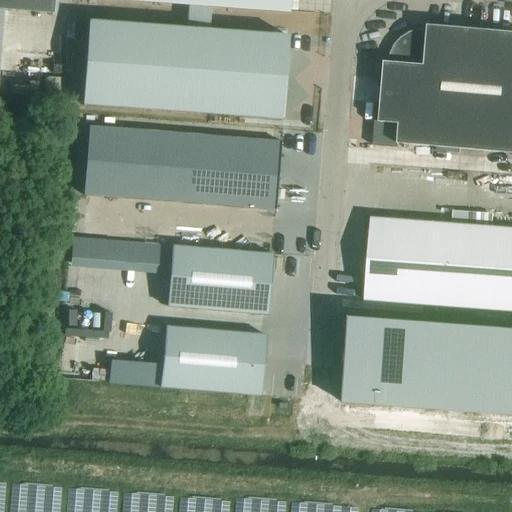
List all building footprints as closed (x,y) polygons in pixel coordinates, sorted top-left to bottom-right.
[(0,0),(0,10),(53,15),(54,0),(0,0)] [(93,0),(188,7),(186,30),(87,22),(81,106),(281,121),(287,37),(208,31),(210,8),(227,9),(227,0),(93,0)] [(384,63),(379,122),(375,122),(372,147),(397,149),(398,145),(436,148),(436,152),(459,154),(460,150),(511,154),(511,33),(428,26),(428,23),(427,23),(426,30),(419,30),(409,33),(401,38),(394,46),(390,54),(388,62),(381,62),(381,63),(384,63)] [(275,211),(280,143),(88,128),(83,197),(275,211)] [(389,216),(372,215),(366,221),(365,236),(369,239),(367,260),(364,301),(511,312),(511,228),(392,219),(389,216)] [(172,247),(167,308),(268,317),(273,255),(172,247)] [(511,416),(511,330),(348,318),(342,404),(511,416)] [(166,326),(160,389),(260,398),(266,336),(166,326)]
